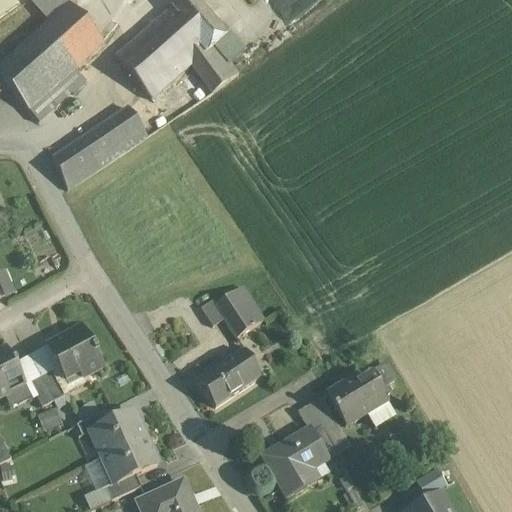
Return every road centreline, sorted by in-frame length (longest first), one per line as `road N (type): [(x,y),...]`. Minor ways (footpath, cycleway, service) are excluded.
road 1 (residential): [(250,511),(94,268)]
road 2 (residential): [(94,268),(41,162),(31,150),(0,146)]
